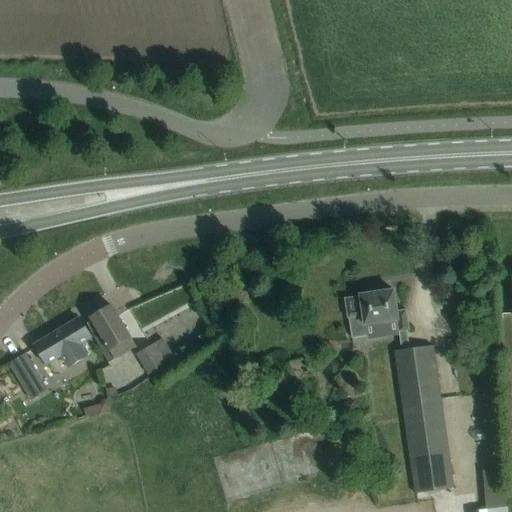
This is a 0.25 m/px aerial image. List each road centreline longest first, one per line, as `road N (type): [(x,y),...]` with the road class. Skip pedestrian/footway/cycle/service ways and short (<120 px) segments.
road 1 (unclassified): [(511,195),(343,206),(161,231),(79,258),(0,323)]
road 2 (secondary): [(179,183),(511,154)]
road 3 (unclassified): [(247,126),(209,134),(118,102),(0,88)]
road 4 (secondary): [(0,232),(179,183)]
road 5 (secondary): [(179,183),(0,200)]
